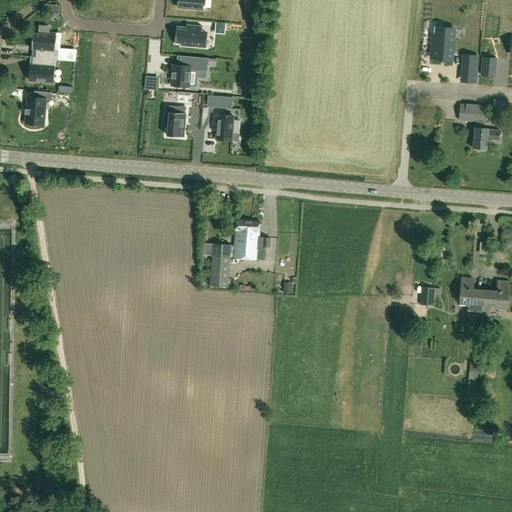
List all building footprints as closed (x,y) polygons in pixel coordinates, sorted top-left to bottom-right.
[(179,0),(179,6),(203,8),(203,0),(179,0)] [(226,24),(216,23),(215,33),(225,33),(226,24)] [(176,31),(175,44),(181,44),(181,46),(192,47),(192,46),(192,45),(202,46),(203,33),(201,32),(202,26),(187,24),(186,31),(176,31)] [(33,33),(32,49),(36,49),(36,57),(55,60),(58,60),(59,51),(55,50),(56,35),(48,35),(49,27),(40,26),(39,33),(39,34),(33,33)] [(434,32),(431,58),(451,59),(454,29),(443,28),(443,33),(434,32)] [(484,29),(482,55),(492,56),(494,30),(484,29)] [(466,55),(464,74),(476,76),(478,62),(476,62),(476,57),(466,55)] [(172,73),(171,78),(172,78),(172,84),(172,86),(189,87),(189,86),(190,70),(207,72),(208,60),(208,58),(180,56),(179,65),(176,65),(173,65),(172,72),(172,73)] [(30,67),(29,81),(53,83),(54,61),(54,60),(36,59),(33,59),(32,67),(30,67)] [(494,76),(495,64),(483,63),(482,75),(494,76)] [(52,100),(53,93),(34,91),(34,97),(28,97),(26,124),(44,125),(46,99),(52,100)] [(224,108),(225,97),(215,96),(214,108),(224,108)] [(483,128),(485,106),(461,104),(460,120),(476,122),(474,148),(488,149),(488,139),(500,140),(501,131),(489,129),(490,129),(483,128)] [(168,126),(167,135),(184,137),(186,114),(185,114),(186,107),(174,106),(173,113),(169,112),(168,126)] [(218,115),(216,140),(221,140),(231,141),(232,133),(239,133),(240,121),(233,120),(233,116),(218,115)] [(246,259),(248,221),(236,220),(234,259),(246,259)] [(260,222),(248,221),(246,259),(258,260),(259,246),(270,247),(271,238),(259,237),(260,222)] [(229,287),(232,245),(214,244),(211,286),(229,287)] [(462,279),(461,304),(467,304),(467,315),(477,316),(483,316),(484,305),(485,290),(474,290),(474,279),(462,279)] [(484,305),(483,316),(490,316),(490,307),(491,307),(491,306),(509,307),(510,281),(498,281),(497,291),(485,290),(484,305)] [(292,284),(284,284),(283,292),(291,293),(292,284)] [(433,306),(434,288),(422,287),(420,306),(433,306)]
